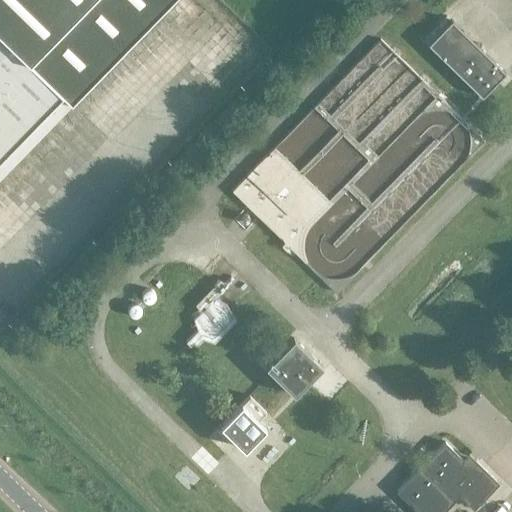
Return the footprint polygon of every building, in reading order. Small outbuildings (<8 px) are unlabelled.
[(0,0),(0,174),(165,5),(170,0),(0,0)] [(178,28),(185,21),(167,4),(160,11),(178,28)] [(427,44),(481,97),(505,72),(451,20),(427,44)] [(204,334),(210,339),(232,315),(209,294),(189,316),(197,323),(185,337),(194,345),(204,334)] [(293,338),(265,367),(294,395),(322,366),(293,338)] [(265,412),(249,396),(220,425),(244,449),(265,427),(257,420),(265,412)] [(403,484),(396,491),(417,511),(442,511),(459,496),(473,509),(498,483),(475,460),(468,453),(465,456),(462,459),(444,442),(419,468),(403,484)]
